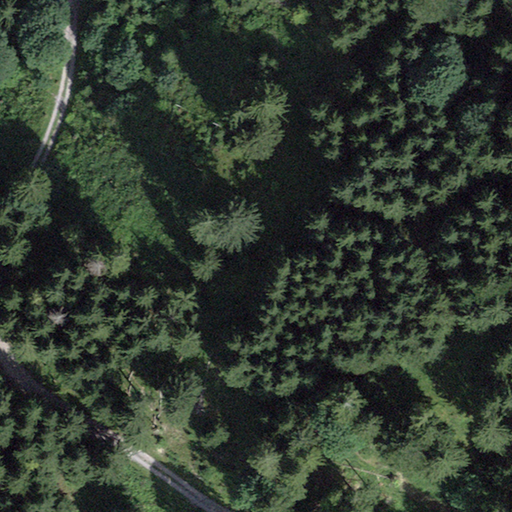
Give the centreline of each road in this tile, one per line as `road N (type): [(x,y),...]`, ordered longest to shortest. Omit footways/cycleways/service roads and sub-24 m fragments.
road 1 (track): [(0,334),(11,364),(58,408),(144,454),(175,484),(224,511)]
road 2 (track): [(73,0),(46,126),(13,189),(0,253)]
